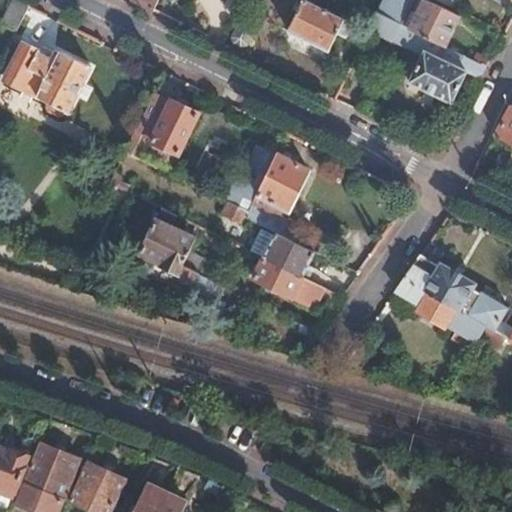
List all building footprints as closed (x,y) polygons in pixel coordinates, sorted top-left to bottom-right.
[(132,0),(132,1),(153,11),(158,0),(132,0)] [(424,0),(414,0),(402,25),(410,28),(424,0)] [(438,42),(446,46),(461,16),(430,0),(424,0),(410,28),(438,42)] [(345,21),(304,1),(289,32),(329,52),(345,21)] [(18,35),(32,10),(17,3),(4,28),(18,35)] [(237,27),(227,48),(241,54),(252,33),(251,28),(244,24),(237,27)] [(482,77),(488,66),(446,46),(438,42),(432,53),(427,50),(412,81),(452,101),(467,70),(482,77)] [(54,58),(26,44),(6,83),(71,114),(92,69),(58,52),(54,58)] [(201,116),(175,104),(155,146),(181,157),(201,116)] [(511,114),(499,138),(511,145),(511,114)] [(220,161),(229,142),(213,134),(203,153),(220,161)] [(309,172),(277,157),(259,194),(258,197),(282,208),(290,212),(309,172)] [(236,196),(254,204),(258,197),(259,194),(241,186),(236,196)] [(248,215),(196,189),(191,201),(244,226),(246,220),(248,215)] [(258,197),(254,204),(278,216),(282,208),(258,197)] [(248,215),(246,220),(277,236),(294,244),(302,225),(291,219),(289,221),(278,216),(254,204),(248,215)] [(179,218),(165,211),(143,256),(180,274),(187,285),(194,289),(201,276),(186,268),(192,255),(198,244),(199,241),(174,229),(179,218)] [(218,253),(224,240),(204,230),(199,241),(198,244),(218,253)] [(294,244),(277,236),(266,260),(305,279),(317,255),(294,244)] [(217,266),(192,255),(186,268),(201,276),(210,280),(217,266)] [(326,299),(340,306),(345,299),(305,279),(266,260),(256,281),(320,312),(326,299)] [(418,264),(408,278),(463,312),(489,327),(489,328),(497,332),(511,311),(483,294),(482,296),(475,292),(478,287),(443,265),(436,275),(418,264)] [(220,301),(226,288),(210,280),(201,276),(194,289),(220,301)] [(472,339),(480,344),(489,328),(489,327),(463,312),(408,278),(399,292),(410,298),(410,299),(423,308),(421,312),(447,328),(450,324),(454,326),(453,330),(461,334),(459,337),(469,343),(472,339)] [(309,337),(317,341),(321,334),(313,330),(309,337)] [(82,458),(43,442),(27,481),(18,503),(40,511),(59,511),(66,496),(82,458)] [(34,457),(2,444),(0,448),(0,504),(8,507),(12,497),(17,499),(34,457)] [(114,511),(128,483),(90,465),(72,503),(90,511),(114,511)] [(161,511),(170,495),(152,487),(140,511),(161,511)] [(182,511),(187,503),(170,495),(161,511),(182,511)]
